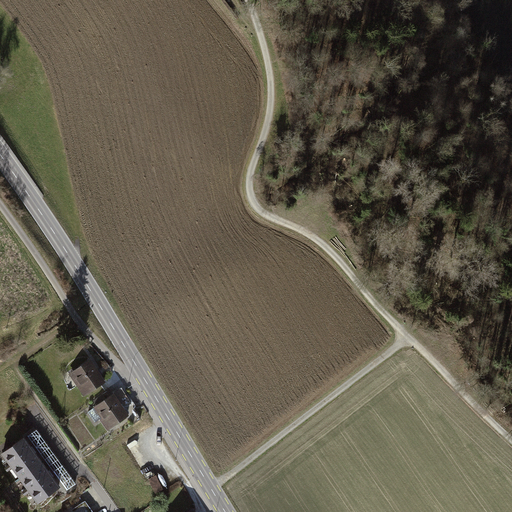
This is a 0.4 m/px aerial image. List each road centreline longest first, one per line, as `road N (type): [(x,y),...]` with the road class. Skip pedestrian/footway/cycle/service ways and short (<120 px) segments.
road 1 (track): [(247,0),(270,66),(271,114),(249,179),(255,203),(316,237),(511,439)]
road 2 (primary): [(0,153),(225,511)]
road 3 (track): [(211,488),(409,337)]
road 4 (track): [(0,205),(78,324),(123,368),(139,368)]
road 5 (residential): [(115,511),(33,405)]
